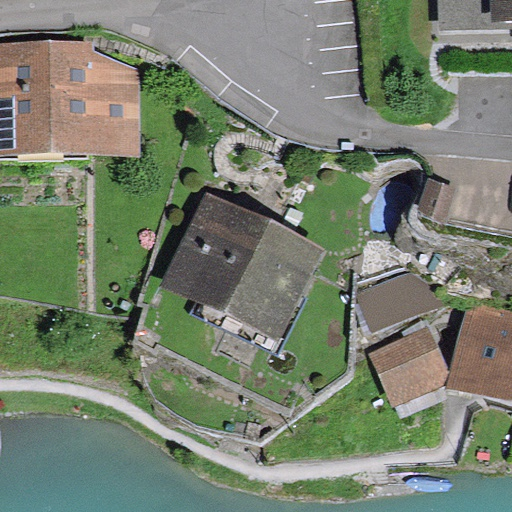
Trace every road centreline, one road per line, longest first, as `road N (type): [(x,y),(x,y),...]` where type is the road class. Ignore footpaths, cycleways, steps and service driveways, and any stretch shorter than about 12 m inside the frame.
road 1 (residential): [(228,20),(302,114),(388,142),(511,149)]
road 2 (residential): [(0,18),(228,20)]
